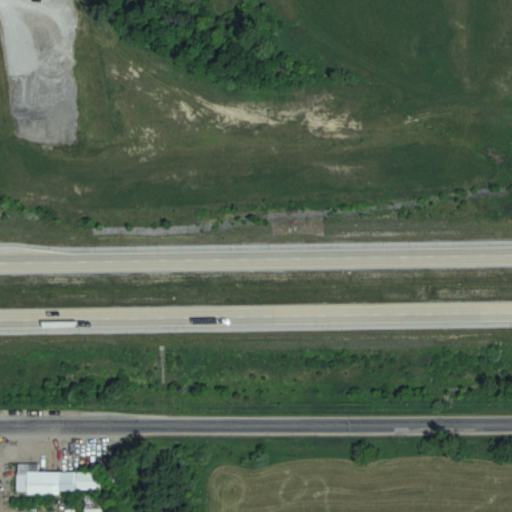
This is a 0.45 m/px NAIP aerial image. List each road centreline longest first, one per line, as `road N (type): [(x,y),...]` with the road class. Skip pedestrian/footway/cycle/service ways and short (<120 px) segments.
road 1 (trunk): [(511,249),(0,255)]
road 2 (trunk): [(0,320),(511,314)]
road 3 (residential): [(0,421),(511,422)]
